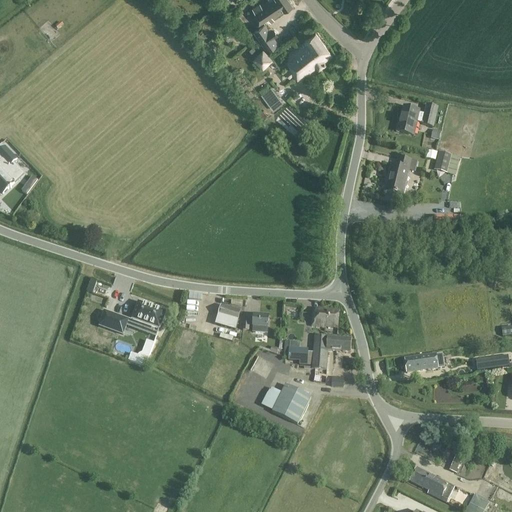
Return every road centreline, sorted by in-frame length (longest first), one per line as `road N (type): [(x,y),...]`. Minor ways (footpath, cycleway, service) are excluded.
road 1 (unclassified): [(344,295),(161,283),(0,230)]
road 2 (unclassified): [(344,295),(344,216),(360,130),(362,59)]
